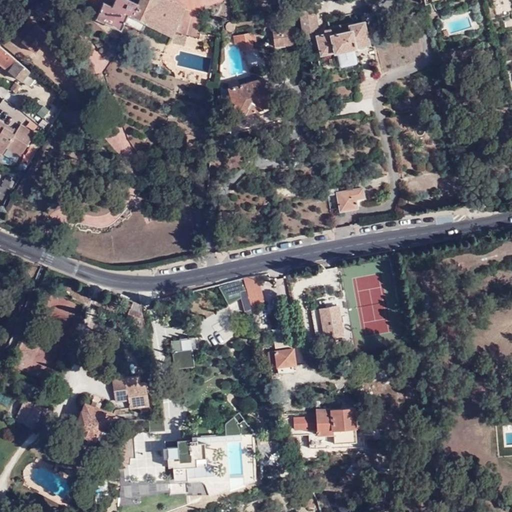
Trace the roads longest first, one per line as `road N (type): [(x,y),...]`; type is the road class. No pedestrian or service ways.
road 1 (secondary): [(511,217),(152,282),(98,277),(0,237)]
road 2 (unknown): [(69,0),(72,27),(100,72),(124,185),(103,220),(46,217),(23,247)]
